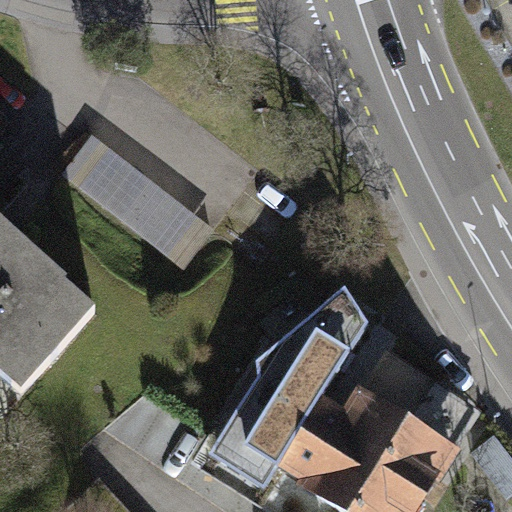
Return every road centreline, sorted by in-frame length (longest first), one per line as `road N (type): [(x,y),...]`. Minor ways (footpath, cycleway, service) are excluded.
road 1 (primary): [(373,0),(429,158),(511,311)]
road 2 (unknown): [(36,0),(113,107),(220,200)]
